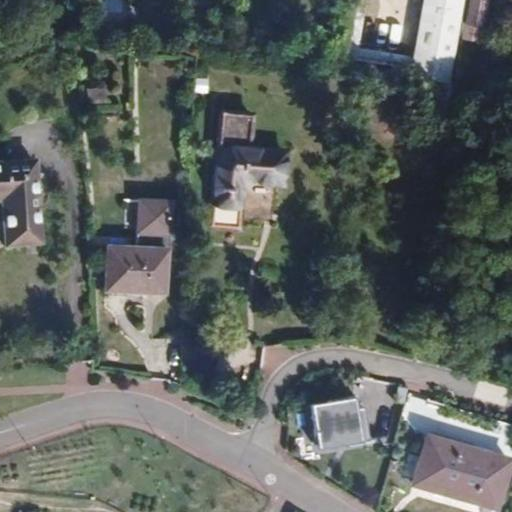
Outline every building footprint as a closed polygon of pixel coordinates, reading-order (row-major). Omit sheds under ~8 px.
[(444,87),(460,3),(445,0),(416,0),(401,79),(444,87)] [(479,15),(481,0),(463,0),(459,23),(468,24),(470,14),(479,15)] [(106,101),(105,88),(85,89),(86,103),(106,101)] [(466,107),(469,92),(450,88),(447,103),(466,107)] [(210,160),(205,216),(231,218),(232,201),(234,198),(238,195),(241,194),(269,196),(271,166),(210,160)] [(0,244),(31,244),(28,163),(0,163),(0,244)] [(157,306),(157,263),(161,263),(161,244),(159,243),(159,214),(129,214),(130,243),(126,243),(126,263),(99,263),(100,295),(124,296),(124,306),(157,306)] [(353,396),(306,404),(314,452),(362,444),(353,396)] [(424,438),(410,486),(493,510),(506,462),(424,438)]
